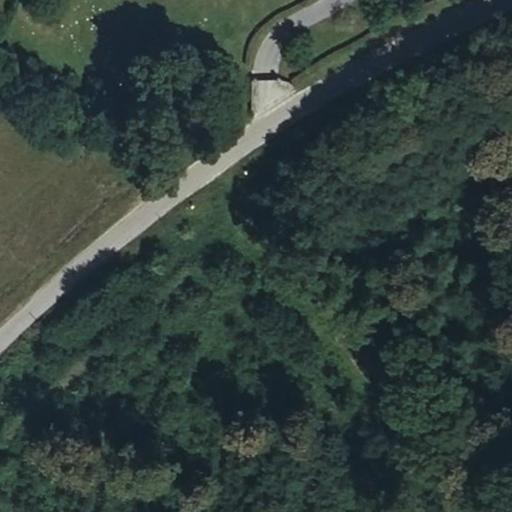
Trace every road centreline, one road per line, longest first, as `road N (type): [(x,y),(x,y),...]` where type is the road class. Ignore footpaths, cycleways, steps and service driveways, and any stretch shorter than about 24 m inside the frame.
road 1 (tertiary): [(503,0),(440,28),(198,175),(0,347)]
road 2 (track): [(464,511),(287,284)]
road 3 (track): [(170,205),(92,142),(0,94)]
road 4 (track): [(287,284),(198,175)]
